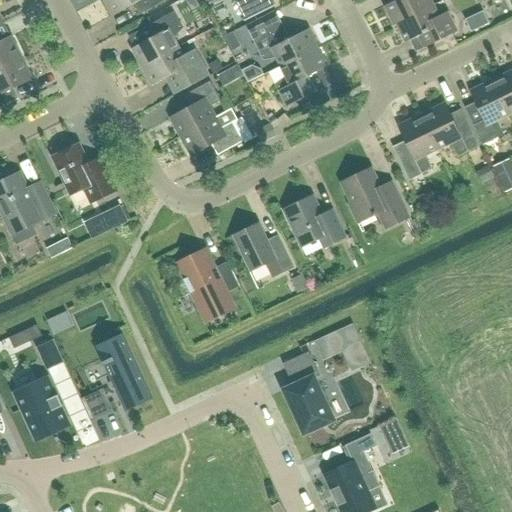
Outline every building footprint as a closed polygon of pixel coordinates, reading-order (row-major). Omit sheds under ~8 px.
[(104,0),(113,16),(137,3),(143,13),(166,0),(104,0)] [(272,8),(268,0),(234,0),(235,0),(245,21),(244,22),(245,23),(274,8),(273,7),(272,8)] [(396,24),(434,5),(431,0),(396,0),(384,6),(394,26),(396,24)] [(396,24),(405,43),(428,31),(434,43),(457,32),(447,12),(439,16),(434,5),(396,24)] [(489,24),(483,11),(465,20),(471,32),(489,24)] [(141,68),(179,47),(173,38),(183,29),(174,12),(150,25),(155,36),(131,49),(141,68)] [(248,31),(263,60),(276,58),(280,67),(318,48),(309,29),(284,41),(273,19),(248,31)] [(0,68),(21,58),(10,37),(0,41),(0,68)] [(179,47),(141,68),(152,86),(176,73),(181,83),(206,70),(196,53),(184,56),(179,47)] [(318,48),(280,67),(285,76),(275,85),(286,107),(316,92),(308,76),(328,67),(318,48)] [(21,58),(0,68),(0,108),(19,99),(14,88),(31,80),(21,58)] [(227,70),(233,81),(243,76),(237,65),(227,70)] [(242,71),(248,82),(263,75),(261,70),(252,66),(242,71)] [(511,70),(511,71),(506,74),(505,77),(494,82),(510,114),(511,112),(511,70)] [(180,137),(216,117),(210,106),(221,101),(210,81),(184,96),(190,106),(169,118),(180,137)] [(510,114),(494,82),(484,87),(481,86),(475,89),(474,92),(471,93),(475,103),(465,108),(482,145),(504,134),(497,120),(510,114)] [(331,85),(316,92),(308,96),(314,109),(338,97),(331,85)] [(422,117),(438,149),(450,143),(457,157),(479,146),(461,109),(450,115),(446,106),(443,107),(440,106),(433,109),(433,112),(422,117)] [(216,117),(180,137),(191,157),(212,145),(217,155),(243,141),(232,122),(222,128),(216,117)] [(438,149),(422,117),(412,122),(409,121),(403,124),(402,127),(399,128),(405,141),(392,147),(409,181),(432,169),(425,155),(438,149)] [(261,143),(276,136),(270,123),(255,131),(261,143)] [(92,172),(79,144),(51,157),(70,196),(89,187),(96,201),(117,191),(105,166),(92,172)] [(511,188),(511,161),(510,158),(493,167),(505,192),(511,188)] [(482,183),(494,177),(489,166),(476,172),(482,183)] [(385,229),(409,217),(392,182),(381,187),(372,168),(341,183),(351,204),(348,205),(357,223),(377,213),(385,229)] [(0,181),(0,210),(10,231),(9,231),(16,244),(37,234),(33,225),(55,214),(42,186),(29,192),(19,172),(0,181)] [(422,208),(430,204),(425,193),(417,197),(422,208)] [(322,215),(313,197),(284,211),(301,247),(319,238),(323,248),(345,237),(332,210),(322,215)] [(269,247),(258,223),(234,235),(251,271),(265,264),(272,279),(293,268),(280,241),(269,247)] [(238,287),(232,273),(226,262),(215,268),(212,261),(208,263),(202,251),(187,258),(191,265),(184,269),(206,314),(228,304),(223,294),(238,287)] [(122,334),(95,346),(103,362),(101,363),(103,366),(104,365),(126,412),(152,399),(122,334)] [(52,340),(37,347),(48,369),(63,362),(52,340)] [(309,352),(283,364),(289,376),(291,375),(295,385),(284,390),(304,434),(333,420),(314,378),(319,375),(309,352)] [(47,379),(16,394),(37,439),(68,425),(60,408),(63,406),(58,395),(55,397),(47,379)] [(103,389),(81,399),(91,421),(113,411),(103,389)] [(376,446),(371,434),(345,446),(353,462),(325,475),(341,511),(367,511),(375,509),(367,493),(380,486),(373,471),(369,473),(360,454),(376,446)]
